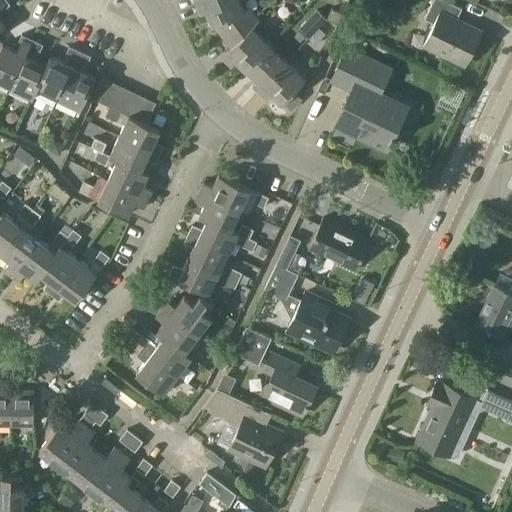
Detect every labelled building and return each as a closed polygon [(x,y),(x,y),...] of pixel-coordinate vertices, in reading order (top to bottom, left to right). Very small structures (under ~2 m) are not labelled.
[(0,0),(0,41),(1,41),(0,40),(0,28),(6,24),(0,16),(0,7),(4,8),(10,3),(8,0),(0,0)] [(213,24),(223,37),(254,14),(250,8),(244,10),(239,0),(206,0),(197,4),(200,12),(206,10),(212,25),(213,24)] [(426,44),(461,61),(468,46),(472,48),(480,32),(456,20),(462,8),(444,0),(432,0),(423,20),(435,25),(426,44)] [(337,24),(343,13),(332,8),(326,19),(337,24)] [(317,9),(303,24),(312,34),(327,19),(326,19),(317,9)] [(258,19),(254,14),(223,37),(231,48),(223,56),(231,63),(235,59),(246,69),(266,48),(269,44),(251,27),(258,19)] [(0,80),(11,86),(33,38),(22,33),(18,41),(19,45),(17,50),(2,43),(1,41),(0,41),(0,80)] [(34,96),(38,88),(36,87),(47,64),(46,64),(33,58),(36,53),(40,51),(44,43),(33,38),(11,86),(33,96),(34,96)] [(36,87),(38,88),(58,97),(63,86),(81,49),(70,44),(66,52),(68,56),(65,61),(50,54),(46,64),(47,64),(36,87)] [(287,61),(269,44),(266,48),(246,69),(257,79),(253,84),(259,90),(287,61)] [(348,48),(332,80),(352,89),(336,124),(367,139),(384,146),(386,148),(388,145),(390,140),(393,141),(396,135),(393,134),(407,104),(379,91),(390,68),(348,48)] [(81,49),(63,86),(58,97),(82,108),(96,76),(81,69),(83,64),(87,62),(91,54),(81,49)] [(305,78),(287,61),(259,90),(266,96),(270,92),(282,103),(283,101),(291,109),(302,98),(294,90),(305,78)] [(94,98),(104,103),(114,82),(104,77),(94,98)] [(104,103),(111,106),(114,107),(124,87),(114,82),(104,103)] [(114,107),(122,111),(125,112),(135,92),(124,87),(114,107)] [(125,112),(129,114),(136,117),(146,97),(135,92),(125,112)] [(157,102),(146,97),(136,117),(147,122),(157,102)] [(158,111),(153,121),(162,125),(166,116),(158,111)] [(161,128),(147,122),(136,117),(129,114),(120,134),(160,154),(164,145),(155,140),(161,128)] [(156,162),(160,154),(120,134),(110,154),(111,154),(110,155),(117,159),(118,157),(141,169),(141,168),(146,158),(156,162)] [(91,145),(98,149),(103,150),(107,142),(95,137),(91,145)] [(59,155),(64,145),(54,140),(49,150),(59,155)] [(111,154),(110,154),(103,150),(98,149),(95,157),(107,163),(110,155),(111,154)] [(25,162),(30,166),(36,158),(30,154),(25,162)] [(108,179),(148,197),(153,188),(143,184),(148,172),(141,168),(141,169),(118,157),(117,159),(108,179)] [(204,180),(200,188),(240,207),(250,187),(219,172),(213,184),(204,180)] [(148,197),(108,179),(98,198),(129,213),(135,202),(144,206),(148,197)] [(0,183),(0,193),(3,196),(11,186),(3,180),(0,183)] [(84,180),(79,189),(91,195),(96,185),(84,180)] [(231,227),(240,207),(200,188),(196,198),(205,202),(200,214),(199,214),(207,218),(208,217),(231,228),(231,227)] [(268,196),(257,191),(253,200),(263,205),(268,196)] [(25,203),(17,213),(25,219),(33,209),(25,203)] [(33,209),(25,219),(32,225),(40,214),(33,209)] [(0,250),(1,251),(20,225),(2,211),(0,213),(0,250)] [(193,224),(189,232),(228,251),(233,240),(252,249),(256,242),(257,239),(250,236),(238,230),(231,227),(231,228),(208,217),(207,218),(202,228),(193,224)] [(342,226),(323,217),(308,248),(327,257),(328,255),(337,259),(336,261),(355,270),(370,239),(351,230),(350,232),(341,227),(342,226)] [(242,222),(238,230),(250,236),(254,228),(242,222)] [(4,267),(11,273),(38,238),(20,225),(1,251),(10,259),(4,267)] [(68,234),(70,234),(66,238),(74,244),(82,233),(74,227),(68,234)] [(62,245),(66,238),(70,234),(68,234),(61,228),(54,239),(61,244),(62,245)] [(223,263),(228,251),(189,232),(184,242),(193,246),(189,257),(238,280),(242,271),(223,263)] [(291,234),(277,262),(288,267),(301,239),(291,234)] [(36,279),(42,272),(41,271),(56,252),(54,251),(38,238),(11,273),(19,279),(26,271),(35,278),(36,279)] [(268,248),(256,242),(252,249),(252,250),(264,256),(268,248)] [(52,293),(63,278),(79,258),(62,245),(61,244),(54,251),(56,252),(41,271),(42,272),(50,279),(44,287),(52,293)] [(101,249),(93,259),(102,265),(110,255),(101,249)] [(234,289),(238,280),(189,257),(183,268),(174,263),(169,273),(209,292),(214,281),(234,289)] [(79,258),(63,278),(52,293),(60,299),(67,291),(76,299),(97,272),(79,258)] [(299,272),(288,267),(277,262),(266,288),(287,298),(299,272)] [(250,277),(241,273),(237,282),(246,286),(250,277)] [(354,299),(365,304),(373,286),(375,282),(363,277),(354,299)] [(511,290),(494,283),(475,323),(501,335),(511,312),(511,290)] [(152,286),(146,294),(156,301),(161,293),(152,286)] [(333,304),(306,291),(289,327),(332,348),(347,317),(330,309),(333,304)] [(150,309),(156,301),(146,294),(140,301),(150,309)] [(168,299),(162,306),(198,333),(212,315),(208,312),(214,304),(200,294),(194,301),(185,294),(177,305),(168,299)] [(198,333),(162,306),(156,314),(165,320),(157,331),(163,336),(164,335),(185,351),(185,350),(198,333)] [(125,334),(136,341),(142,333),(131,326),(125,334)] [(235,353),(260,364),(272,338),(247,326),(235,353)] [(130,349),(136,341),(125,334),(120,341),(130,349)] [(148,339),(142,346),(179,374),(192,356),(185,350),(185,351),(164,335),(163,336),(157,345),(148,339)] [(145,360),(137,371),(164,392),(179,374),(142,346),(137,354),(145,360)] [(299,363),(272,350),(263,369),(273,373),(263,395),(303,413),(306,405),(308,406),(310,402),(308,401),(316,384),(294,373),(299,363)] [(421,429),(417,439),(423,442),(453,456),(458,454),(473,421),(471,415),(464,412),(471,396),(482,401),(487,390),(488,388),(460,375),(455,387),(438,380),(431,394),(428,402),(433,404),(421,429)] [(11,389),(0,388),(0,423),(11,423),(11,389)] [(203,408),(228,419),(233,409),(244,414),(227,450),(266,468),(284,430),(267,422),(271,413),(266,410),(266,411),(218,388),(203,408)] [(34,389),(11,389),(11,423),(34,423),(34,389)] [(92,402),(85,412),(92,418),(96,413),(100,408),(92,402)] [(100,408),(96,413),(104,419),(108,414),(100,408)] [(71,430),(60,422),(40,449),(58,463),(76,476),(96,449),(86,442),(96,430),(91,427),(96,421),(85,412),(80,418),(71,430)] [(96,413),(92,418),(96,421),(100,424),(104,419),(96,413)] [(127,429),(123,434),(131,440),(135,435),(127,429)] [(123,434),(119,439),(127,445),(131,440),(123,434)] [(131,440),(127,445),(135,451),(143,441),(135,435),(131,440)] [(96,449),(76,476),(93,490),(110,502),(130,476),(121,468),(130,456),(115,445),(106,457),(96,449)] [(209,448),(205,454),(222,466),(225,460),(209,448)] [(386,459),(399,461),(400,449),(388,448),(386,459)] [(153,464),(145,457),(137,468),(145,474),(153,464)] [(236,494),(207,472),(199,483),(230,506),(236,494)] [(0,507),(24,508),(24,485),(19,485),(19,475),(2,474),(2,485),(0,484),(0,507)] [(130,476),(110,502),(105,509),(108,511),(132,511),(144,497),(134,489),(141,480),(132,474),(130,476)] [(173,479),(165,489),(173,495),(181,485),(173,479)] [(251,488),(261,492),(265,483),(262,482),(253,485),(251,488)] [(69,485),(58,500),(68,508),(80,493),(69,485)] [(186,505),(184,504),(180,511),(196,511),(203,500),(191,494),(186,505)] [(144,497),(132,511),(160,511),(168,501),(161,496),(154,504),(144,497)]
